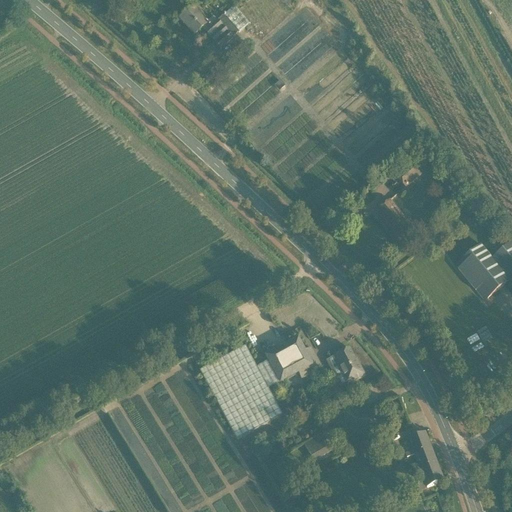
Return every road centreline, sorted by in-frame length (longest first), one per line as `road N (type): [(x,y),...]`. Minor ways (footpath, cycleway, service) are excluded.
road 1 (secondary): [(455,454),(419,378),(375,317),(27,0)]
road 2 (track): [(305,270),(0,445)]
